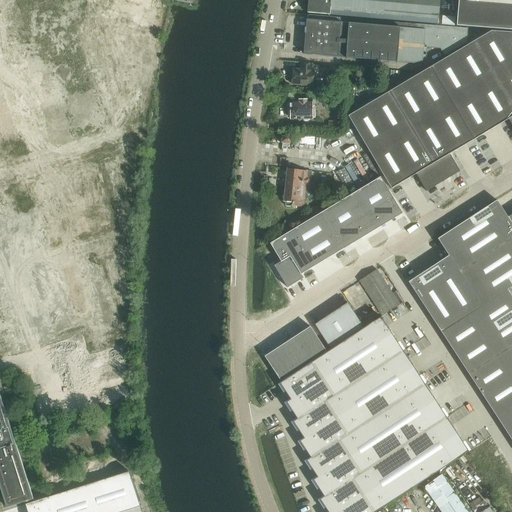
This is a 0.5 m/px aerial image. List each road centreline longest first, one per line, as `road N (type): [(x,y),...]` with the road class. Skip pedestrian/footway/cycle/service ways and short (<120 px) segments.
road 1 (unclassified): [(238,344),(247,168),(273,0)]
road 2 (unclassified): [(511,457),(383,254)]
road 3 (unclassified): [(271,511),(248,439),(238,344)]
road 4 (unclassified): [(383,254),(238,344)]
road 5 (unclassified): [(511,177),(383,254)]
